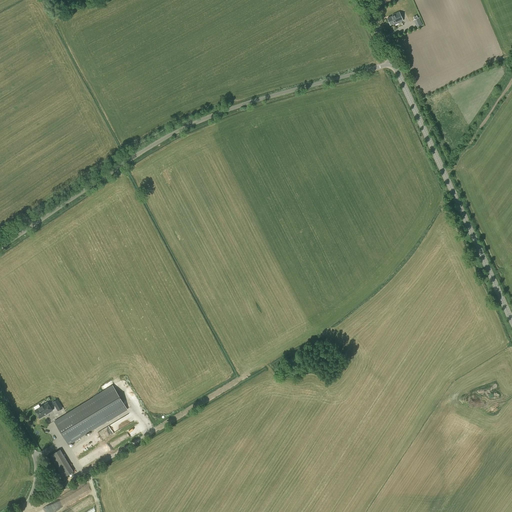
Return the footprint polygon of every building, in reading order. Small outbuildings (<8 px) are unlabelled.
[(395,25),(403,21),(399,12),(392,15),(393,15),(387,18),(390,26),(394,24),(395,25)] [(416,28),(423,25),(419,17),(413,20),(416,28)] [(127,410),(112,385),(93,397),(93,398),(54,421),(68,445),(108,421),(108,422),(127,410)] [(61,406),(57,400),(53,402),(56,409),(61,406)] [(40,419),(52,411),(47,403),(35,411),(40,419)] [(63,478),(73,472),(60,450),(50,456),(63,478)]
